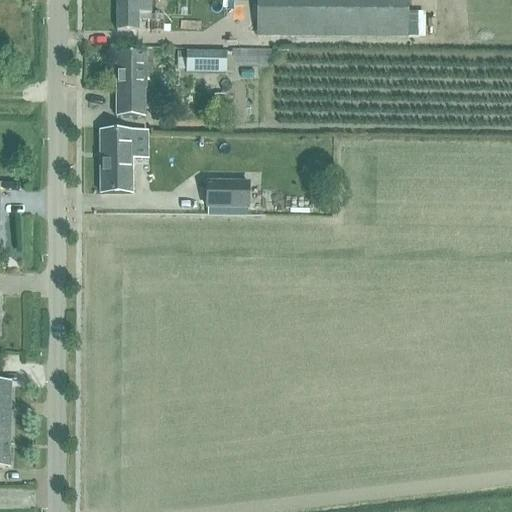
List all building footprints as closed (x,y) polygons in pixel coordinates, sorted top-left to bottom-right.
[(151,0),(116,0),(117,32),(138,32),(138,13),(151,13),(151,0)] [(407,0),(257,0),(257,37),(407,38),(407,0)] [(149,32),(162,32),(162,18),(149,18),(149,32)] [(229,53),(189,53),(189,73),(229,73),(229,53)] [(147,55),(117,55),(117,119),(144,119),(144,89),(147,89),(147,55)] [(132,134),(101,134),(101,195),(132,196),(132,178),(132,150),(132,134)] [(207,184),(207,208),(247,208),(247,184),(207,184)] [(0,385),(0,468),(10,469),(11,386),(0,385)]
